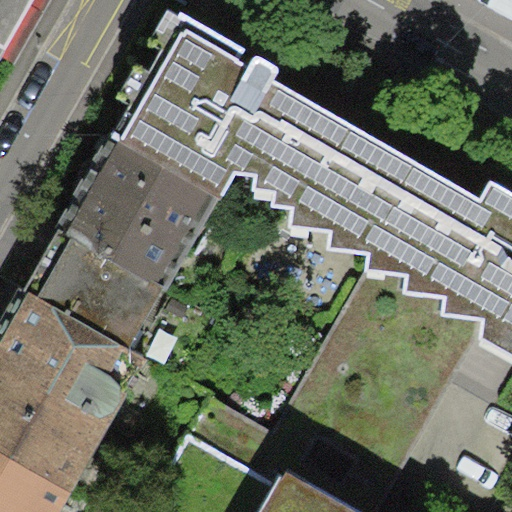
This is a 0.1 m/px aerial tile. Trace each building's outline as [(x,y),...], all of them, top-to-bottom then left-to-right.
[(0,0),(0,50),(28,0),(0,0)] [(501,323),(511,329),(511,222),(266,82),(270,74),(269,72),(268,71),(254,63),(251,64),(246,72),(238,67),(232,64),(238,54),(177,19),(108,138),(211,197),(216,199),(230,175),(251,177),(249,191),(270,194),(268,208),(292,210),(290,227),(306,228),(306,231),(329,234),(327,248),(345,250),(344,253),(384,258),(382,274),(423,279),(420,296),(461,301),(459,318),(501,323)] [(211,197),(108,138),(74,198),(55,232),(158,291),(211,197)] [(32,270),(19,294),(121,353),(122,353),(158,291),(55,232),(54,232),(32,270)] [(100,389),(121,353),(19,294),(0,327),(0,369),(84,418),(100,427),(119,394),(114,392),(112,395),(100,389)] [(423,299),(397,296),(393,310),(376,308),(335,378),(345,384),(317,433),(374,467),(377,468),(382,467),(385,466),(387,465),(389,462),(454,350),(420,331),(423,299)] [(0,456),(47,483),(62,492),(81,460),(77,457),(75,461),(63,454),(84,418),(0,369),(0,456)] [(349,511),(301,484),(297,490),(285,483),(275,478),(268,490),(246,477),(260,452),(197,415),(141,511),(349,511)] [(29,511),(47,483),(0,456),(0,511),(29,511)]
